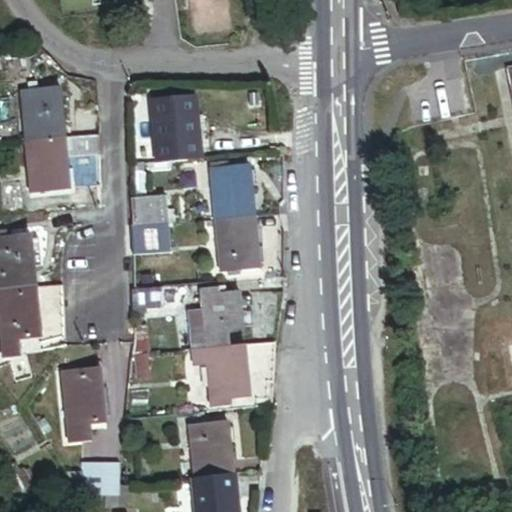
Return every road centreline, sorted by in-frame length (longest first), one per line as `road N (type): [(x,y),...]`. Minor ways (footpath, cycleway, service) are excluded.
road 1 (secondary): [(352,394),(339,54)]
road 2 (residential): [(116,71),(119,328)]
road 3 (residential): [(116,71),(339,54)]
road 4 (residential): [(339,54),(511,24)]
road 5 (residential): [(352,394),(288,419),(276,511)]
road 6 (residential): [(24,0),(62,55),(116,71)]
